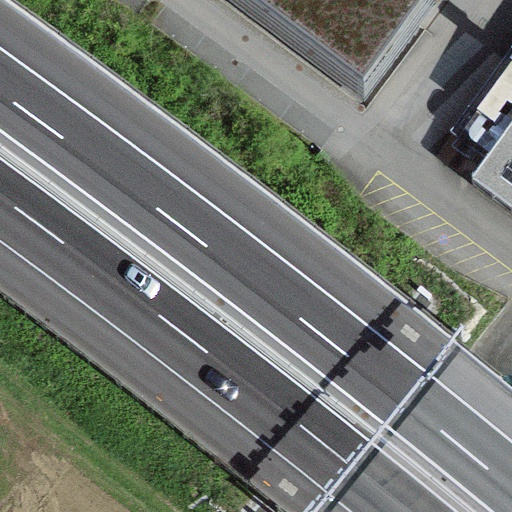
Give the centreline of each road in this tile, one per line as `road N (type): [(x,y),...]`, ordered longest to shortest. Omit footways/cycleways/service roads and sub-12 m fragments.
road 1 (motorway): [(511,489),(0,92)]
road 2 (motorway): [(0,196),(407,511)]
road 3 (track): [(0,383),(167,511)]
